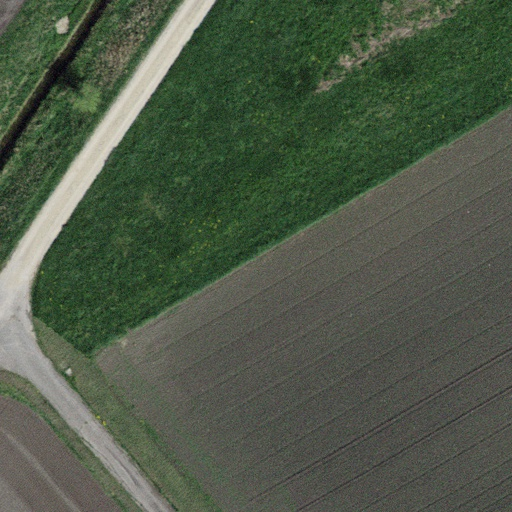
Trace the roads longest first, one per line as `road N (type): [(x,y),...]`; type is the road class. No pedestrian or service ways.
road 1 (track): [(0,334),(213,0)]
road 2 (track): [(6,326),(161,511)]
